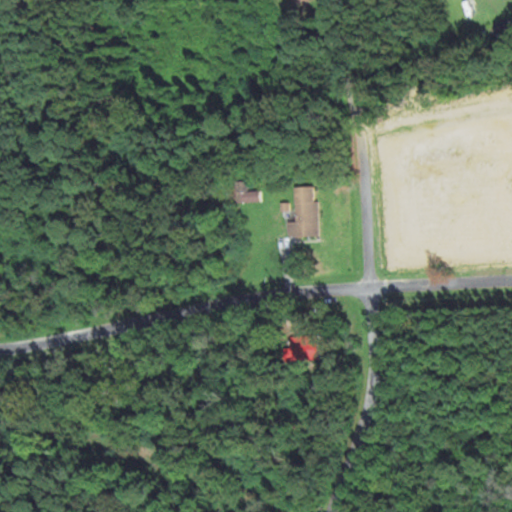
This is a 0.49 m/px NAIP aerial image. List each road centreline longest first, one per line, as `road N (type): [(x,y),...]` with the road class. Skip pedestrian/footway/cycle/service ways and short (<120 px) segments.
road 1 (residential): [(0,350),(248,296),(372,287)]
road 2 (residential): [(372,287),(361,126),(328,0)]
road 3 (residential): [(333,511),(376,389),(372,287)]
road 4 (residential): [(372,287),(511,279)]
